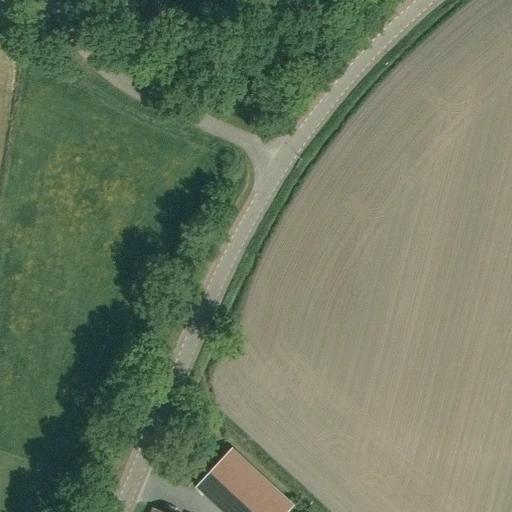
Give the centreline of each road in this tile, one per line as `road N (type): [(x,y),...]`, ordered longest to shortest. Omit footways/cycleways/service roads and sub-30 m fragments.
road 1 (unclassified): [(120,511),(248,218),(285,158)]
road 2 (unclassified): [(285,158),(117,79),(81,47),(52,0)]
road 3 (unclassified): [(285,158),(372,48),(429,0)]
